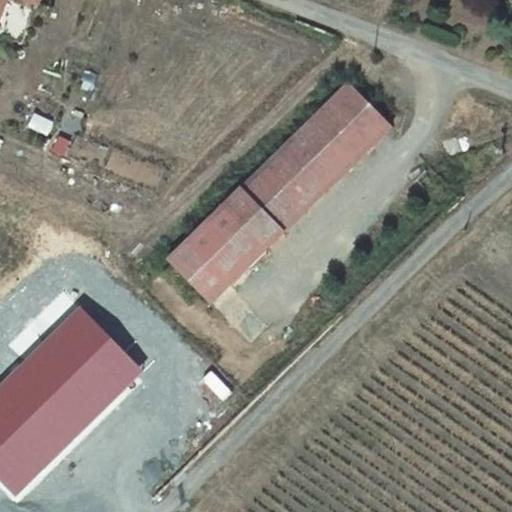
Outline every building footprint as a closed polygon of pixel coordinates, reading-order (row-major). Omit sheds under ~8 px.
[(40,0),(0,0),(0,16),(6,0),(24,0),(38,5),(40,0)] [(266,254),(394,128),(350,84),(223,210),(266,254)] [(266,254),(223,210),(170,263),(213,307),(266,254)] [(154,379),(181,354),(131,300),(103,325),(154,379)] [(0,478),(16,494),(139,370),(79,310),(0,389),(0,478)]
